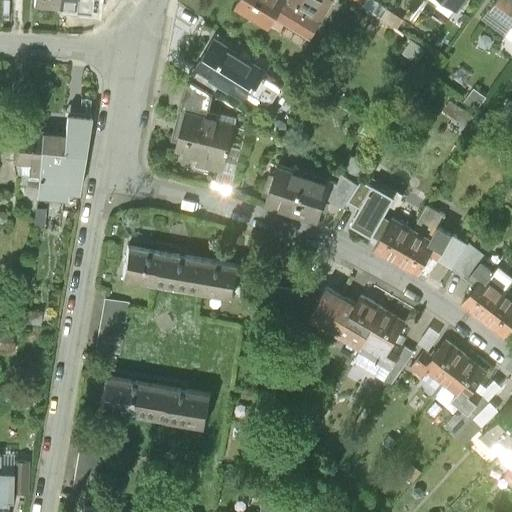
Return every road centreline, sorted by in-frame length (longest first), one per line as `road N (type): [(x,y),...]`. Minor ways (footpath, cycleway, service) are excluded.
road 1 (residential): [(104,181),(237,214),(372,263),(511,362)]
road 2 (residential): [(104,181),(43,511)]
road 3 (residential): [(131,55),(0,46)]
road 4 (residential): [(131,55),(104,181)]
